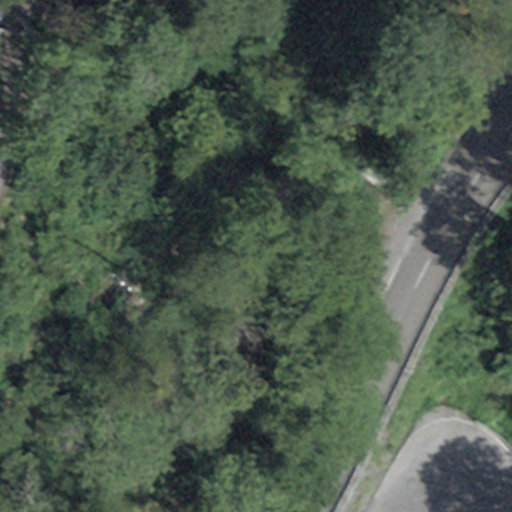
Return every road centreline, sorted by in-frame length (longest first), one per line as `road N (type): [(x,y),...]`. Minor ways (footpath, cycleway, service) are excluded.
road 1 (tertiary): [(306,511),(414,292),(511,122)]
road 2 (tertiary): [(491,511),(482,478),(448,465),(419,479),(397,511)]
